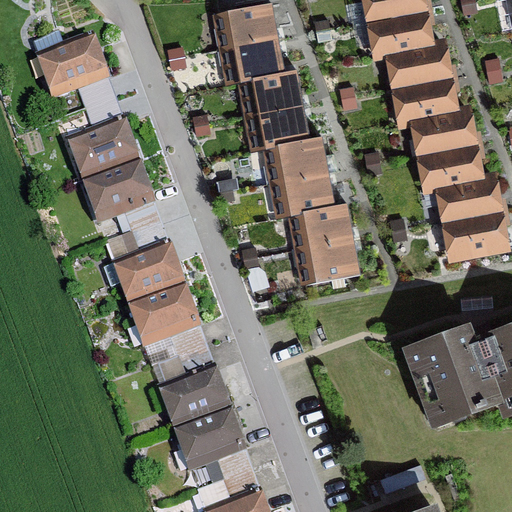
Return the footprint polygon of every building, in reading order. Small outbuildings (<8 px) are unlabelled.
[(272,0),(261,0),(216,8),(230,82),(246,79),(258,149),(271,147),(283,216),(295,214),(307,284),(360,274),(357,258),(351,222),(347,200),(336,202),(333,187),(327,153),(324,132),(310,135),(307,120),(301,85),(298,66),(284,68),(281,49),(275,16),(272,0)] [(358,0),(369,60),(383,58),(395,129),(408,127),(420,196),(433,194),(444,263),(511,251),(507,230),(501,194),(498,174),(485,176),(482,159),(476,126),(473,106),(460,109),(457,92),(451,58),(448,38),(434,41),(431,21),(427,0),(358,0)] [(37,64),(51,100),(109,78),(96,43),(37,64)] [(68,147),(81,183),(140,161),(126,125),(68,147)] [(156,207),(141,166),(83,187),(99,228),(156,207)] [(114,270),(127,305),(186,283),(172,248),(114,270)] [(202,329),(187,288),(129,310),(144,350),(202,329)] [(401,343),(431,431),(502,407),(505,418),(511,415),(511,320),(483,330),(478,317),(401,343)] [(160,395),(173,430),(232,408),(218,373),(160,395)] [(248,454),(233,413),(175,435),(191,475),(248,454)] [(217,511),(268,511),(262,495),(217,511)] [(440,511),(434,497),(401,511),(440,511)]
